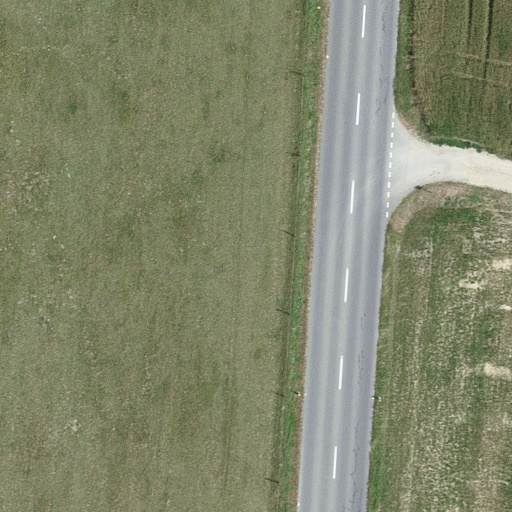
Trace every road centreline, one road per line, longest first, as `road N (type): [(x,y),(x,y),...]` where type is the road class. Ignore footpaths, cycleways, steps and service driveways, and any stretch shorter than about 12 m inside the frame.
road 1 (secondary): [(365,0),(332,511)]
road 2 (track): [(356,142),(511,178)]
